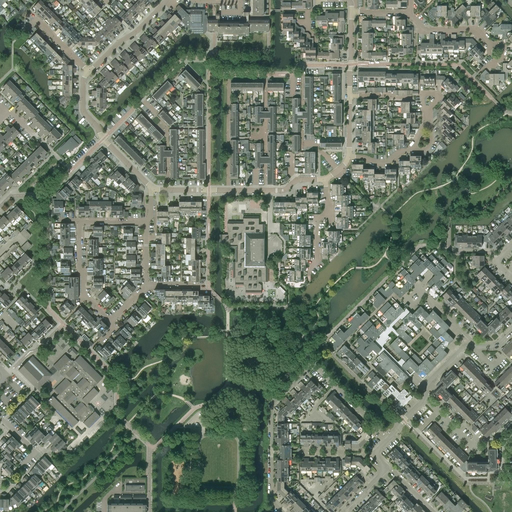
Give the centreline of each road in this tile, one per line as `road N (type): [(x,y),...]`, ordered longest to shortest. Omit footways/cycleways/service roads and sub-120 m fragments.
road 1 (residential): [(282,511),(271,501),(271,404),(309,365),(388,438)]
road 2 (residential): [(79,222),(83,292),(110,322),(146,284)]
road 3 (residential): [(150,188),(281,190),(295,181)]
road 4 (residential): [(425,390),(377,342),(424,293)]
